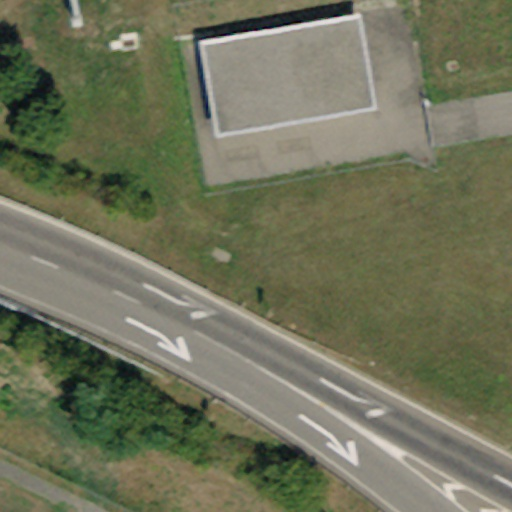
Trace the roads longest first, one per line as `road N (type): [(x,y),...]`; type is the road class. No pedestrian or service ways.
road 1 (motorway): [(142,308),(234,332),(511,490)]
road 2 (motorway): [(142,308),(431,511)]
road 3 (motorway): [(0,247),(142,308)]
